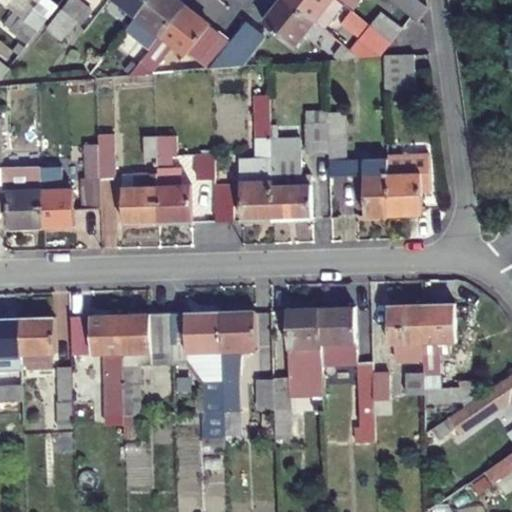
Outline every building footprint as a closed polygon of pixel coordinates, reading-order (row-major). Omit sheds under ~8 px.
[(65,0),(49,0),(36,18),(48,27),(68,2),(65,0)] [(94,0),(76,0),(57,25),(71,35),(87,15),(93,19),(103,6),(94,0)] [(157,0),(130,0),(147,14),(157,0)] [(196,2),(192,0),(157,0),(147,14),(171,33),(196,2)] [(296,0),(290,0),(272,23),(300,45),(321,20),(296,0)] [(345,0),(296,0),(321,20),(332,28),(351,4),(345,0)] [(412,25),(418,17),(395,0),(391,0),(387,4),(412,25)] [(395,0),(418,17),(422,21),(433,7),(424,0),(395,0)] [(242,39),(196,2),(171,33),(184,42),(162,71),(220,66),(242,39)] [(26,9),(16,21),(38,39),(48,27),(36,18),(26,9)] [(359,39),(350,50),(361,58),(379,57),(391,43),(370,27),(353,13),(343,26),(359,39)] [(381,13),(370,27),(391,43),(401,29),(381,13)] [(131,14),(86,72),(102,71),(136,28),(141,21),(131,14)] [(258,17),(242,39),(220,66),(248,64),(275,30),(258,17)] [(149,38),(136,28),(102,71),(98,76),(140,73),(148,63),(137,53),(149,38)] [(326,31),(316,44),(337,60),(361,58),(350,50),(326,31)] [(0,68),(10,76),(19,64),(0,48),(0,68)] [(406,55),(384,57),(385,92),(416,91),(415,54),(406,55)] [(283,91),(266,92),(268,155),(252,156),(254,216),(286,215),(283,123),(283,91)] [(340,110),(318,111),(319,150),(342,150),(340,110)] [(357,110),(340,110),(342,150),(342,173),(375,172),(376,212),(400,212),(399,156),(358,157),(357,110)] [(11,114),(0,114),(0,158),(13,158),(11,114)] [(310,122),(283,123),(286,215),(324,214),(322,171),(312,171),(310,122)] [(127,175),(125,130),(110,131),(110,141),(112,175),(127,175)] [(189,132),(168,133),(168,150),(169,169),(171,219),(204,218),(203,182),(194,182),(193,164),(180,164),(179,153),(189,152),(189,132)] [(168,133),(156,133),(156,150),(160,150),(168,150),(168,133)] [(73,163),(53,163),(54,186),(55,222),(87,221),(86,206),(112,205),(112,175),(110,141),(97,142),(98,175),(93,175),(93,185),(74,186),(73,163)] [(168,150),(160,150),(161,169),(169,169),(168,150)] [(226,150),(209,151),(209,176),(226,175),(226,150)] [(439,151),(399,153),(399,156),(400,212),(434,211),(433,187),(441,187),(439,151)] [(137,220),(171,219),(169,169),(161,169),(147,169),(148,182),(138,182),(135,183),(137,220)] [(147,169),(137,170),(138,182),(148,182),(147,169)] [(244,181),(227,182),(228,217),(245,217),(244,181)] [(21,224),(55,222),(54,186),(20,187),(21,224)] [(436,349),(436,367),(437,388),(438,416),(446,416),(446,407),(464,406),(464,396),(475,396),(476,401),(479,399),(489,392),(485,374),(471,374),(471,381),(453,381),(452,349),(463,349),(463,337),(470,336),(468,298),(434,299),(436,349)] [(410,350),(436,349),(434,299),(401,300),(402,339),(409,339),(410,350)] [(367,301),(334,302),(335,357),(369,356),(367,301)] [(316,371),(317,404),(337,404),(335,357),(334,302),(300,303),(302,355),(311,354),(311,371),(316,371)] [(268,304),(234,305),(238,429),(254,429),(252,377),(253,343),(269,342),(268,304)] [(234,305),(184,307),(186,359),(204,358),(218,376),(219,406),(226,406),(227,430),(238,429),(234,305)] [(184,307),(134,309),(137,409),(154,409),(152,360),(186,359),(184,307)] [(119,348),(120,410),(137,409),(134,309),(83,310),(85,349),(119,348)] [(67,311),(33,313),(35,358),(39,358),(40,363),(65,362),(64,349),(68,349),(67,311)] [(0,313),(0,334),(1,366),(26,365),(26,372),(35,371),(35,358),(33,313),(0,313)] [(367,421),(368,437),(388,436),(387,409),(386,368),(385,357),(371,357),(373,421),(367,421)] [(69,362),(71,423),(87,422),(85,362),(69,362)] [(436,367),(386,368),(387,409),(404,409),(403,389),(413,389),(425,389),(437,388),(436,367)] [(287,404),(288,433),(305,432),(302,371),(286,372),(287,404)] [(270,405),(287,404),(286,372),(269,372),(270,405)] [(0,376),(0,418),(4,418),(3,398),(8,398),(35,397),(35,380),(2,381),(2,376),(0,376)] [(511,379),(481,401),(479,399),(476,401),(453,417),(464,434),(511,402),(511,379)] [(413,389),(414,401),(426,400),(425,389),(413,389)] [(8,398),(9,409),(36,408),(35,397),(8,398)] [(511,402),(464,434),(471,444),(511,416),(511,402)] [(213,407),(214,430),(227,430),(226,406),(219,406),(213,407)] [(137,409),(138,433),(155,432),(154,409),(137,409)] [(438,427),(439,460),(454,452),(443,423),(438,427)] [(511,454),(496,466),(504,479),(511,473),(511,454)]
